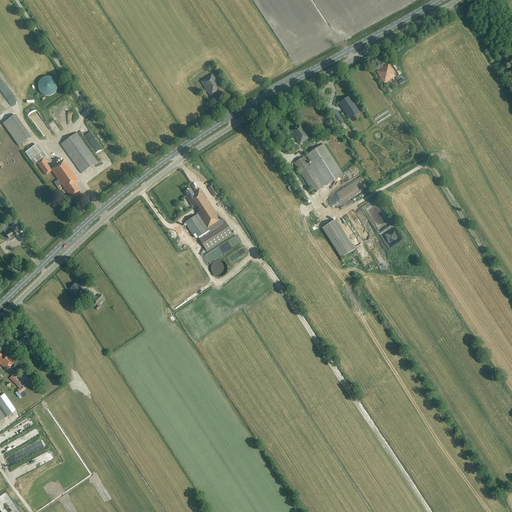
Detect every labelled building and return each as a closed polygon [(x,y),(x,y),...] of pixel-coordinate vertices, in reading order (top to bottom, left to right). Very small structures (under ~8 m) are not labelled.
[(384,84),(395,77),(392,73),(393,72),(388,64),(383,68),(382,66),(380,63),(379,64),(376,59),(372,62),(373,63),(372,63),(376,70),(378,69),(379,70),(376,72),(384,84)] [(219,98),(225,94),(221,89),(211,74),(200,82),(210,96),(216,92),(219,98)] [(48,77),(46,77),(45,77),(44,77),(43,78),(42,78),(42,79),(41,79),(41,80),(40,80),(40,81),(39,81),(39,82),(38,83),(38,84),(38,85),(38,86),(38,87),(38,88),(38,89),(39,90),(39,91),(39,92),(40,92),(40,93),(41,93),(41,94),(42,94),(43,95),(44,96),(46,96),(47,96),(48,96),(49,96),(50,96),(51,96),(52,95),(53,95),(53,94),(54,94),(54,93),(55,93),(55,92),(56,92),(56,91),(57,90),(57,89),(57,88),(57,87),(57,86),(57,85),(57,84),(57,83),(57,82),(56,82),(56,81),(55,80),(54,79),(53,78),(52,77),(51,77),(50,77),(49,77),(48,77)] [(346,98),(338,103),(345,115),(354,110),(346,98)] [(53,112),(69,103),(67,99),(47,110),(51,117),(55,115),(53,112)] [(27,112),(35,122),(38,120),(29,110),(27,112)] [(2,124),(10,134),(18,147),(30,138),(15,115),(2,124)] [(344,122),(339,115),(334,118),(339,126),(344,122)] [(42,121),(34,126),(41,135),(43,134),(46,139),(52,135),(42,121)] [(301,125),(291,131),(299,145),(310,138),(301,125)] [(89,126),(80,132),(87,142),(92,139),(92,138),(96,135),(89,126)] [(81,174),(98,162),(76,133),(60,144),(81,174)] [(79,182),(64,160),(50,169),(43,159),(46,157),(37,145),(25,153),(34,165),(36,163),(46,175),(52,171),(58,180),(54,183),(57,188),(61,185),(67,193),(68,192),(71,197),(79,191),(75,185),(79,182)] [(323,145),(306,156),(312,164),(310,166),(304,157),(294,163),(313,193),(343,174),(323,145)] [(214,197),(218,194),(212,186),(208,188),(214,197)] [(207,252),(233,234),(224,220),(212,228),(211,226),(220,220),(200,190),(194,194),(190,188),(184,192),(187,196),(185,196),(207,229),(208,228),(209,230),(198,237),(207,252)] [(364,208),(371,205),(369,202),(361,206),(365,213),(367,212),(364,208)] [(207,231),(196,215),(184,223),(192,235),(193,235),(195,239),(198,237),(207,231)] [(18,225),(11,216),(8,218),(14,228),(18,225)] [(322,229),(341,258),(355,250),(336,220),(322,229)] [(12,230),(13,229),(11,225),(8,227),(9,228),(4,231),(6,234),(9,239),(15,235),(12,230)] [(236,251),(240,257),(244,253),(240,248),(236,251)] [(234,254),(225,258),(228,264),(237,260),(234,254)] [(211,263),(216,275),(225,271),(222,262),(219,264),(218,261),(211,263)] [(88,287),(82,281),(78,285),(76,283),(70,289),(72,291),(77,297),(88,287)] [(93,300),(97,304),(103,299),(99,295),(93,300)] [(0,353),(0,363),(0,364),(6,370),(16,361),(8,353),(4,357),(0,353)] [(0,421),(12,413),(0,396),(0,421)] [(25,429),(33,424),(30,419),(22,423),(25,429)] [(43,440),(24,447),(27,453),(45,446),(43,440)]
